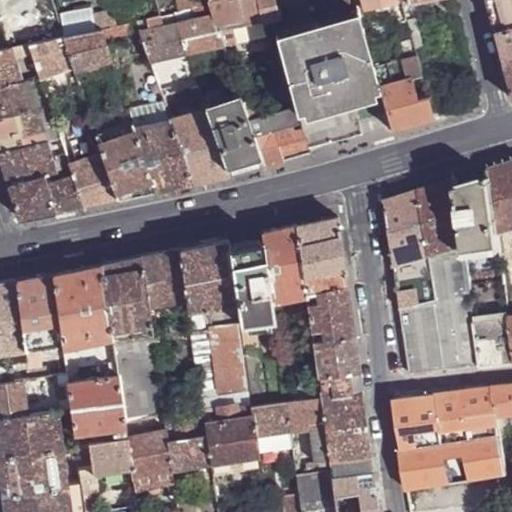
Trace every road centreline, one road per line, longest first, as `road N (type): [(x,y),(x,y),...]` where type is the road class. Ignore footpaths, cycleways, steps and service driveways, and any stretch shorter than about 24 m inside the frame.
road 1 (secondary): [(354,173),(9,248)]
road 2 (residential): [(386,386),(354,173)]
road 3 (secondary): [(508,128),(354,173)]
road 4 (residential): [(508,128),(472,0)]
road 5 (residential): [(394,511),(380,403),(386,386)]
road 6 (residential): [(386,386),(511,372)]
